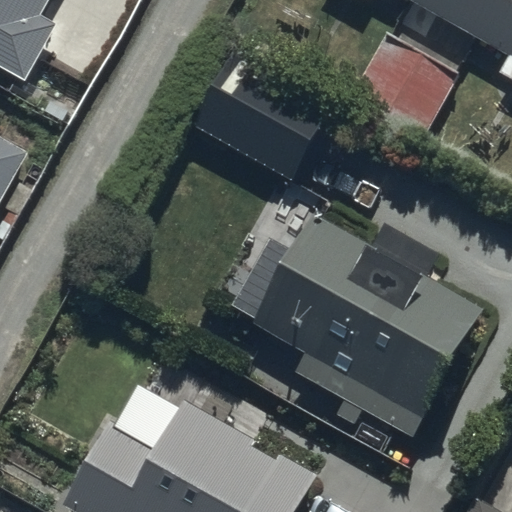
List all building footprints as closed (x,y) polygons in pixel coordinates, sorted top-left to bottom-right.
[(44,31),(60,0),(0,0),(0,81),(30,97),(61,40),(44,31)] [(511,0),(344,0),(372,16),(380,1),(511,74),(502,91),(511,96),(511,0)] [(463,91),(382,47),(344,117),(425,160),(463,91)] [(0,222),(31,167),(0,150),(0,222)] [(374,266),(319,235),(332,212),(291,190),(256,251),(267,258),(231,322),(260,338),(257,343),(310,373),(300,390),(345,415),(338,427),(358,438),(365,426),(416,455),(487,329),(431,298),(443,275),(387,244),(374,266)]
